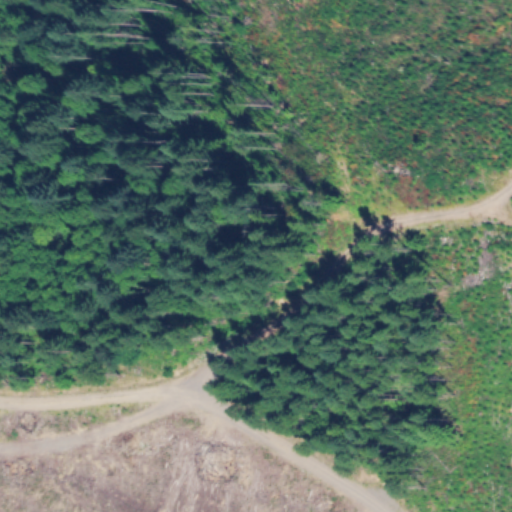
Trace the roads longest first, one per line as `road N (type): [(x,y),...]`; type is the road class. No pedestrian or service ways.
road 1 (track): [(511,190),(497,206),(379,220),(285,315),(213,368),(203,395),(223,417),(371,490),(387,511)]
road 2 (track): [(203,395),(115,388),(0,396)]
